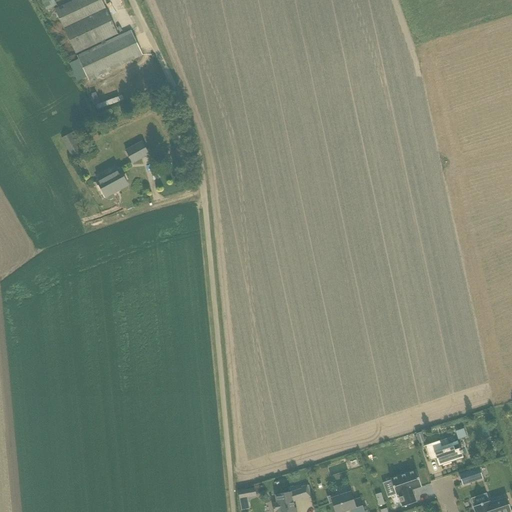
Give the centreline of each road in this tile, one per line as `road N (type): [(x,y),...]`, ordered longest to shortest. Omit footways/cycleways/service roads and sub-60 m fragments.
road 1 (track): [(203,194),(232,491)]
road 2 (unclassified): [(132,0),(181,102),(203,194)]
